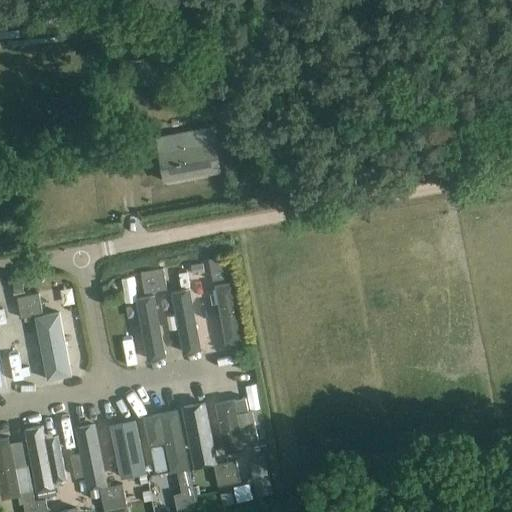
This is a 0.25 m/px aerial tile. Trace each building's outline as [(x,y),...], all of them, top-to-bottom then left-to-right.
[(202,70),(202,85),(211,85),(211,70),(202,70)] [(160,152),(162,162),(166,182),(220,171),(215,142),(160,152)] [(209,259),(214,280),(225,278),(221,256),(209,259)] [(203,263),(191,265),(193,275),(205,273),(203,263)] [(143,282),(166,278),(164,267),(141,272),(143,282)] [(168,289),(166,278),(143,282),(145,293),(160,290),(168,289)] [(18,296),(25,295),(23,281),(13,283),(15,297),(18,296)] [(226,285),(202,289),(212,352),(237,348),(226,285)] [(40,293),(18,296),(20,306),(41,302),(40,293)] [(195,356),(182,293),(161,296),(173,360),(195,356)] [(158,363),(146,298),(123,302),(136,367),(158,363)] [(43,314),(41,302),(20,306),(22,318),(38,315),(43,314)] [(64,311),(36,317),(49,383),(78,377),(64,311)] [(1,331),(5,351),(31,347),(27,326),(1,331)] [(244,399),(215,405),(225,455),(244,451),(243,446),(258,442),(251,411),(247,412),(244,399)] [(203,404),(182,408),(195,466),(216,462),(203,404)] [(183,471),(171,414),(144,420),(156,476),(178,472),(183,471)] [(139,476),(129,424),(104,429),(115,481),(139,476)] [(92,425),(74,429),(86,490),(105,486),(92,425)] [(62,479),(56,450),(40,454),(35,432),(17,436),(18,444),(23,469),(29,496),(48,492),(46,483),(62,479)] [(3,447),(2,441),(0,441),(0,508),(13,506),(6,472),(23,469),(18,444),(3,447)] [(217,475),(239,471),(237,460),(232,461),(214,464),(217,475)] [(183,471),(178,472),(182,493),(194,491),(190,469),(183,471)] [(241,481),(239,471),(217,475),(219,486),(241,481)] [(101,488),(103,499),(125,495),(123,484),(115,485),(101,488)] [(232,492),(221,495),(223,507),(235,504),(232,492)] [(125,495),(103,499),(105,509),(105,510),(127,506),(125,495)] [(24,503),(25,511),(34,511),(48,509),(46,499),(37,500),(24,503)]
